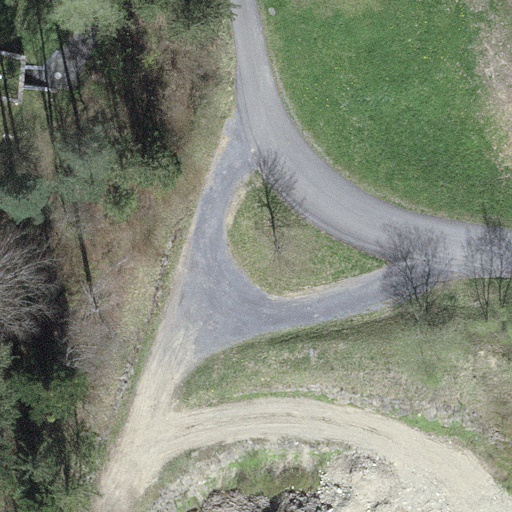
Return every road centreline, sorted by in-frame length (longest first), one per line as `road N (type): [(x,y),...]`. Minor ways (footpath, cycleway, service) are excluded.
road 1 (track): [(117,511),(149,392),(180,347),(207,327),(276,315)]
road 2 (track): [(285,148),(261,98),(241,0)]
road 3 (track): [(27,79),(66,64),(110,0)]
